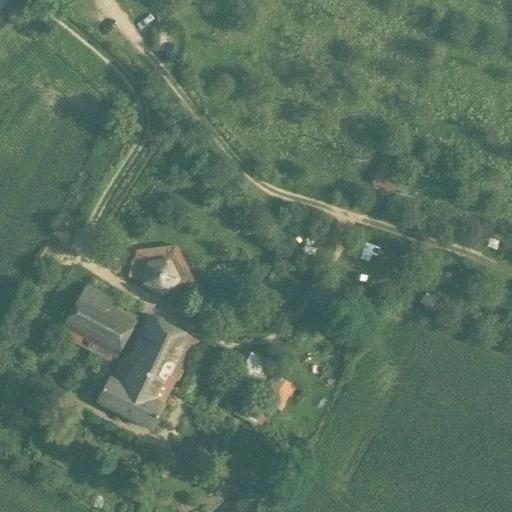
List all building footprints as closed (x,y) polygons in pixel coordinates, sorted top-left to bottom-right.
[(395,191),(403,171),(381,162),(373,182),(395,191)] [(136,251),(130,279),(143,281),(143,285),(162,294),(164,292),(174,303),(192,285),(195,282),(176,245),(136,251)] [(136,322),(108,308),(113,300),(86,286),(62,329),(116,357),(136,322)] [(348,312),(319,297),(312,311),(341,325),(348,312)] [(162,405),(174,380),(176,381),(197,340),(145,314),(124,358),(123,357),(112,379),(109,378),(96,404),(150,431),(163,405),(162,405)] [(260,397),(282,410),(296,386),(275,374),(278,369),(265,361),(266,359),(252,351),(251,353),(246,350),(243,355),(244,355),(231,378),(251,390),(252,389),(262,394),(260,397)] [(37,403),(34,401),(36,396),(23,389),(17,401),(28,407),(27,410),(32,412),(37,403)] [(264,416),(242,401),(234,413),(256,428),(264,416)]
